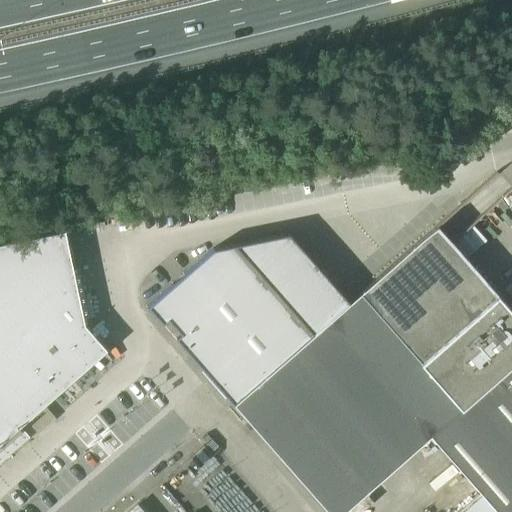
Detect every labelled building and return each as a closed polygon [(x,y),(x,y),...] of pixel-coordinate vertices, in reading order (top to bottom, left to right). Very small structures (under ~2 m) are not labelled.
[(460,408),(494,379),(511,362),(511,311),(449,239),(436,225),(366,287),(360,292),(382,318),(425,368),(460,408)] [(0,243),(0,456),(25,435),(16,425),(103,348),(83,324),(63,230),(0,243)] [(212,248),(147,306),(162,324),(167,319),(180,334),(175,338),(233,404),(249,390),(281,361),(312,334),(345,305),(348,302),(288,233),(212,248)] [(342,511),(376,483),(430,436),(430,435),(460,408),(425,368),(382,318),(360,292),(348,302),(345,305),(312,334),(281,361),(249,390),(233,404),(328,511),(342,511)] [(511,362),(494,379),(511,398),(511,362)] [(430,435),(430,436),(497,511),(511,511),(511,398),(494,379),(460,408),(430,435)]
